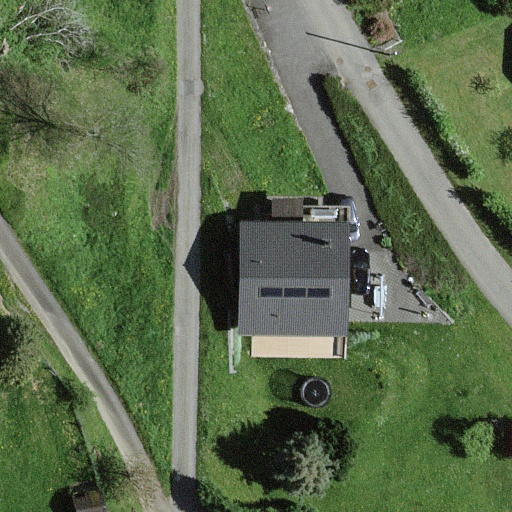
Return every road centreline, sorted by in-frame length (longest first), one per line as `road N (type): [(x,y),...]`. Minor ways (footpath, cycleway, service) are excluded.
road 1 (residential): [(183,511),(187,0)]
road 2 (residential): [(511,300),(476,262),(324,0)]
